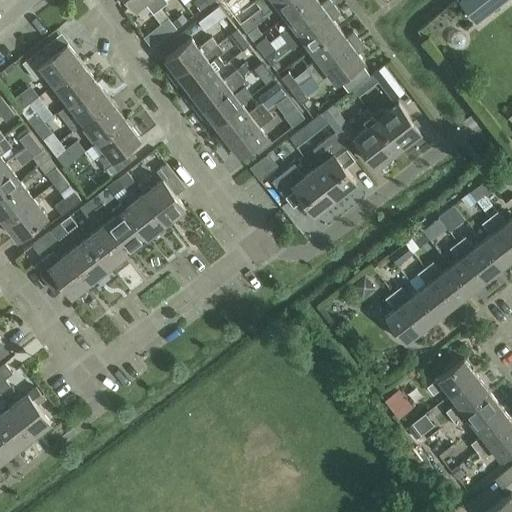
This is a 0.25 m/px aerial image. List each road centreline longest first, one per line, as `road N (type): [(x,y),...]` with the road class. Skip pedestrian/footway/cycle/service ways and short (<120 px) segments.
road 1 (residential): [(256,242),(171,132),(172,112),(118,46),(117,21),(101,0)]
road 2 (residential): [(256,242),(308,253),(458,137)]
road 3 (residential): [(83,371),(256,242)]
road 4 (residential): [(83,371),(0,271)]
